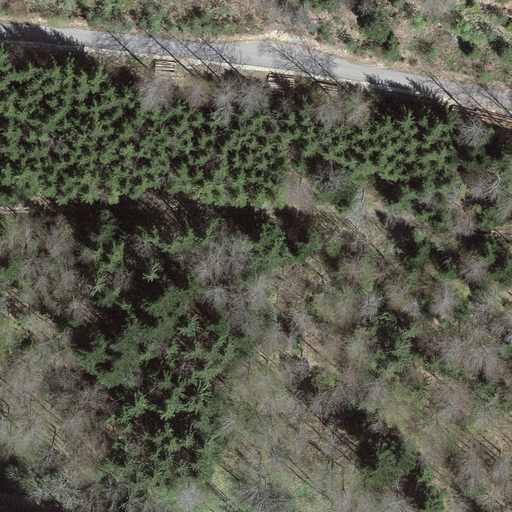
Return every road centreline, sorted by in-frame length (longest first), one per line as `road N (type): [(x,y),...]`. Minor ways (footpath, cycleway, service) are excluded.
road 1 (unclassified): [(511,109),(276,61),(0,41)]
road 2 (track): [(0,209),(184,238),(511,254)]
